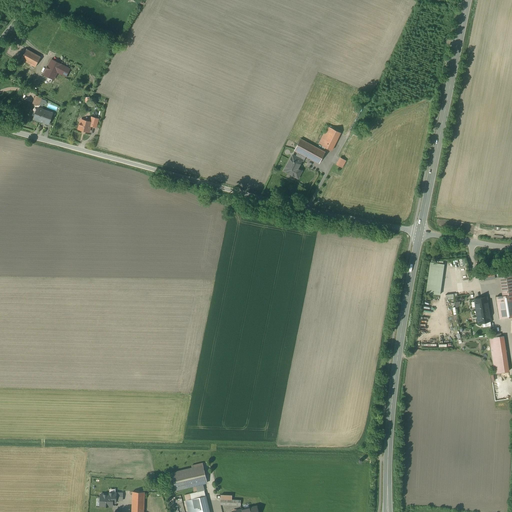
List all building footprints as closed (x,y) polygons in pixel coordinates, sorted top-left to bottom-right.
[(41,57),(27,49),(21,59),(35,67),(41,57)] [(61,65),(52,60),(44,75),(54,79),(58,72),(66,76),(70,69),(61,65)] [(53,113),(38,108),(34,119),(43,123),(44,122),(48,124),(49,124),(53,113)] [(92,122),(91,122),(81,120),(79,129),(89,132),(91,125),(92,122)] [(340,133),(328,126),(319,144),(331,151),(340,133)] [(295,157),(303,161),(303,162),(306,157),(319,164),(325,152),(317,148),(300,139),(294,150),(298,152),(295,157)] [(303,161),(295,157),(293,155),(284,171),(298,178),(300,174),(296,172),(298,169),(303,161)] [(346,161),(340,158),(336,164),(342,168),(346,161)] [(445,264),(431,263),(427,294),(441,296),(445,264)] [(504,297),(498,298),(502,317),(511,315),(511,266),(499,269),(504,297)] [(484,282),(496,279),(494,268),(481,270),(484,282)] [(492,296),(475,300),(479,324),(491,322),(488,305),(494,304),(492,296)] [(505,337),(495,338),(500,373),(510,371),(505,337)] [(203,463),(192,466),(192,468),(172,473),(176,490),(207,483),(203,463)] [(100,493),(99,507),(112,508),(112,505),(115,505),(115,502),(123,503),(124,491),(108,490),(108,493),(100,493)] [(204,490),(185,495),(186,501),(194,499),(206,496),(204,490)] [(144,492),(133,492),(132,501),(144,501),(144,492)] [(209,511),(206,496),(194,499),(197,511),(209,511)] [(197,511),(194,499),(186,501),(188,511),(197,511)] [(143,511),(144,501),(132,501),(132,511),(143,511)]
